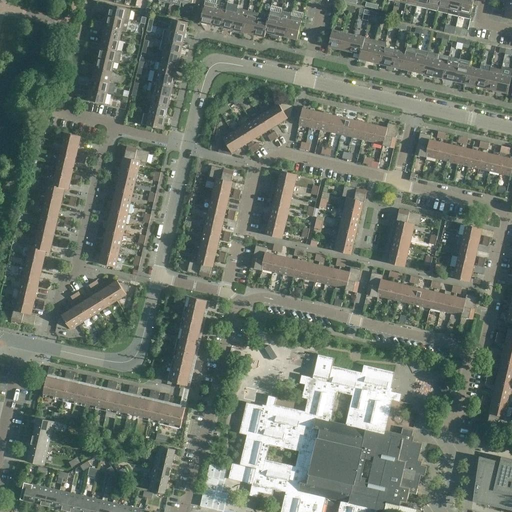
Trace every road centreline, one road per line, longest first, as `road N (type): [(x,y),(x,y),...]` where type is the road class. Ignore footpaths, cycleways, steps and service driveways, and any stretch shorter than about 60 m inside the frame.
road 1 (residential): [(227,293),(257,167),(289,153),(398,181)]
road 2 (residential): [(227,293),(482,348)]
road 3 (residential): [(46,348),(62,280),(75,268),(99,152),(114,127)]
road 4 (residential): [(184,511),(234,304),(227,293)]
road 5 (residential): [(305,81),(214,64),(189,146)]
road 6 (residential): [(157,278),(132,357),(120,362),(46,348)]
road 7 (residential): [(114,127),(62,110),(90,0)]
road 8 (residential): [(482,348),(509,214)]
road 9 (residential): [(189,146),(157,278)]
